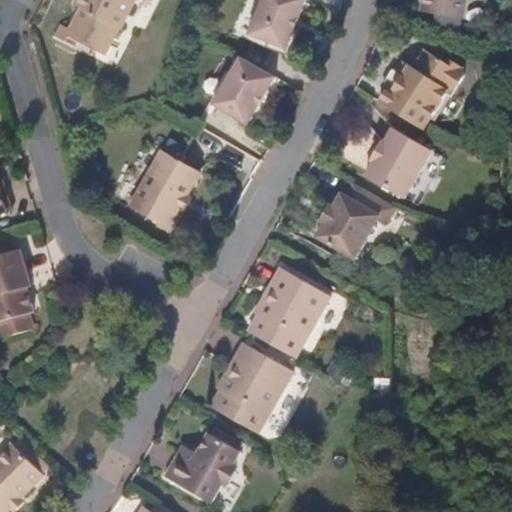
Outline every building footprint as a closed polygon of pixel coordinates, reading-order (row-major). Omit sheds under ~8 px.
[(139,0),(80,0),(76,8),(84,12),(73,33),(63,28),(57,40),(79,51),(82,45),(105,57),(120,30),(123,32),(139,0)] [(286,51),(305,0),(264,0),(250,36),(286,51)] [(466,0),(424,0),(422,13),(463,20),(466,0)] [(389,90),(379,106),(427,131),(450,90),(458,88),(466,75),(462,66),(444,56),(441,60),(422,50),(411,68),(407,66),(401,76),(392,72),(383,87),(389,90)] [(248,125),(274,79),(240,60),(214,106),(248,125)] [(407,201),(433,153),(396,132),(388,146),(385,144),(374,165),(377,166),(369,180),(407,201)] [(169,232),(180,213),(188,200),(202,176),(164,154),(132,210),(169,232)] [(397,213),(353,186),(346,198),(343,196),(334,210),(330,207),(320,224),(325,226),(317,239),(356,262),(381,221),(390,226),(397,213)] [(0,216),(13,213),(6,191),(0,192),(0,216)] [(188,200),(180,213),(187,217),(195,205),(188,200)] [(0,324),(7,323),(11,338),(35,332),(31,316),(35,314),(29,290),(34,289),(23,251),(0,257),(0,324)] [(249,333),(296,360),(331,299),(282,270),(269,291),(273,293),(268,301),(264,299),(255,315),(258,317),(249,333)] [(273,293),(269,291),(264,299),(268,301),(273,293)] [(0,340),(11,338),(7,323),(0,324),(0,340)] [(244,346),(231,367),(236,369),(231,376),(227,374),(217,389),(220,391),(210,408),(257,435),(292,375),(244,346)] [(236,369),(231,367),(227,374),(231,376),(236,369)] [(219,442),(223,435),(216,431),(211,439),(219,442)] [(185,460),(179,456),(165,480),(211,506),(223,487),(228,485),(234,475),(232,470),(241,454),(240,454),(243,447),(223,435),(219,442),(211,439),(209,438),(198,456),(190,452),(185,460)] [(0,511),(8,511),(10,510),(18,502),(42,478),(41,476),(38,473),(43,467),(21,445),(15,450),(13,448),(11,446),(0,457),(0,511)] [(183,448),(179,456),(185,460),(190,452),(183,448)] [(15,511),(22,506),(18,502),(10,510),(11,511),(15,511)]
